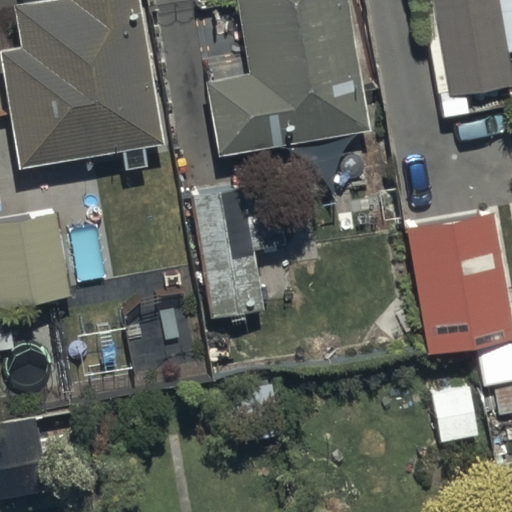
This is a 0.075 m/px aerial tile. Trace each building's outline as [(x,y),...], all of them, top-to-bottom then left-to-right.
[(155,123),(135,0),(12,0),(17,28),(0,31),(0,66),(14,150),(121,132),(123,146),(142,143),(139,126),(155,123)] [(363,114),(344,0),(233,0),(243,57),(203,64),(216,138),(363,114)] [(511,0),(426,0),(439,104),(465,101),(462,75),(507,70),(503,35),(511,33),(511,0)] [(269,165),(186,180),(209,303),(255,295),(245,237),(281,230),(269,165)] [(511,320),(488,187),(398,204),(421,335),(465,327),(473,369),(511,361),(511,320)] [(0,290),(65,281),(52,192),(0,199),(0,290)]
